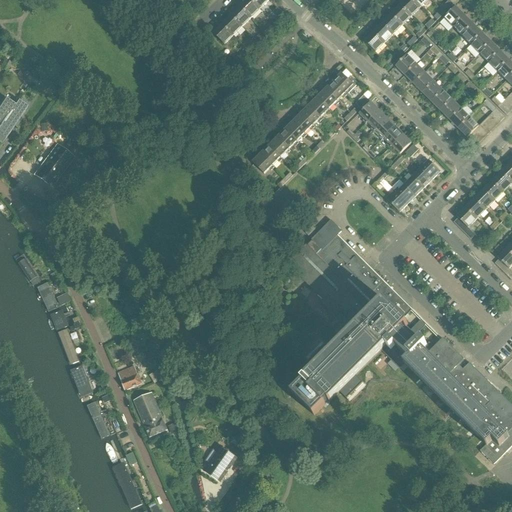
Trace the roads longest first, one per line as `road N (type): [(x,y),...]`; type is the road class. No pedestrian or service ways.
road 1 (unclassified): [(169,511),(69,278),(0,187)]
road 2 (residential): [(469,173),(289,0)]
road 3 (unclassified): [(382,261),(344,227),(338,205),(345,196),(369,196),(409,234)]
road 4 (residential): [(482,360),(382,261)]
